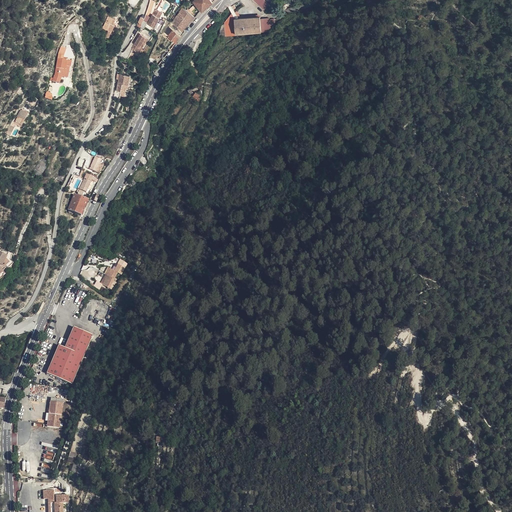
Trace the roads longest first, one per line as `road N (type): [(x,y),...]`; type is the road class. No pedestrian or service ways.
road 1 (primary): [(41,323),(158,83),(223,0)]
road 2 (residential): [(12,328),(37,291),(61,193),(104,120),(117,56),(147,0)]
road 3 (primary): [(10,511),(7,425),(41,323)]
